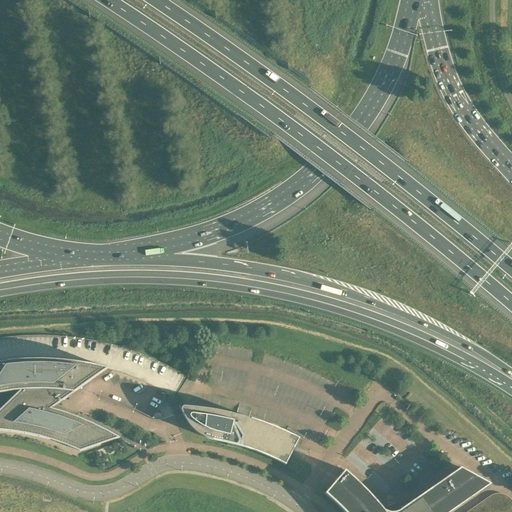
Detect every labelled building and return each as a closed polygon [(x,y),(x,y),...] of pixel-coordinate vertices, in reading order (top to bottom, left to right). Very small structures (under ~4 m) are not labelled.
[(51,408),(74,392),(108,368),(106,368),(90,364),(74,361),(58,360),(42,359),(26,359),(9,361),(0,362),(0,393),(2,393),(13,391),(20,391),(0,410),(0,430),(7,431),(18,432),(29,434),(36,436),(42,438),(49,440),(56,442),(63,444),(70,447),(80,451),(119,438),(110,432),(100,427),(92,423),(85,420),(74,416),(66,413),(60,411),(51,408)] [(188,377),(174,397),(179,400),(193,381),(188,377)] [(241,449),(242,447),(249,450),(257,452),(265,456),(285,465),(299,438),(292,435),(283,431),(273,427),(263,423),(253,419),(248,418),(237,415),(228,413),(218,411),(207,409),(196,407),(185,406),(179,406),(186,420),(187,423),(189,426),(192,428),(194,431),(197,433),(200,435),(203,437),(207,438),(210,439),(213,440),(224,442),(227,443),(227,445),(241,449)] [(450,511),(478,493),(490,484),(461,467),(400,510),(398,511),(396,511),(393,511),(391,511),(390,511),(388,511),(386,510),(383,509),(382,507),(376,501),(369,493),(360,483),(350,475),(345,470),(325,493),(330,498),(332,499),(342,509),(344,511),(450,511)] [(511,511),(511,506),(500,496),(472,511),(511,511)]
